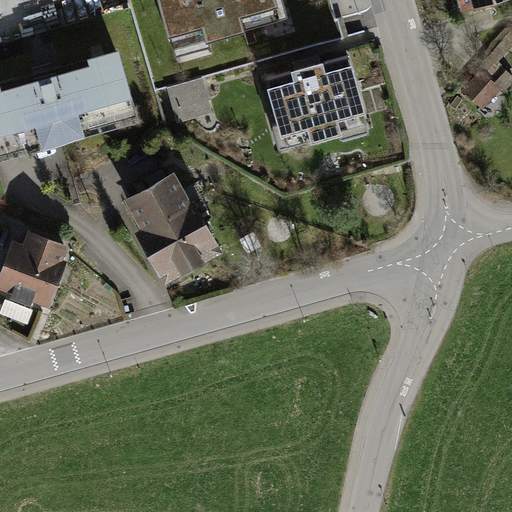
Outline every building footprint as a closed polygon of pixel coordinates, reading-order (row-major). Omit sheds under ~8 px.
[(157,0),(167,32),(203,21),(207,35),(244,24),(240,10),(275,0),(274,0),(157,0)] [(511,0),(448,0),(453,16),(511,0)] [(511,31),(458,93),(483,114),(511,80),(511,78),(496,64),(511,45),(511,31)] [(111,47),(0,77),(0,157),(131,121),(111,47)] [(294,75),(269,83),(283,131),(309,124),(313,137),(343,129),(339,115),(365,107),(351,59),(327,66),(324,56),(291,65),(294,75)] [(179,124),(213,114),(203,79),(169,88),(179,124)] [(172,172),(123,198),(138,227),(130,232),(158,285),(216,255),(172,172)] [(64,246),(21,232),(18,244),(8,241),(0,263),(0,292),(42,308),(64,246)]
